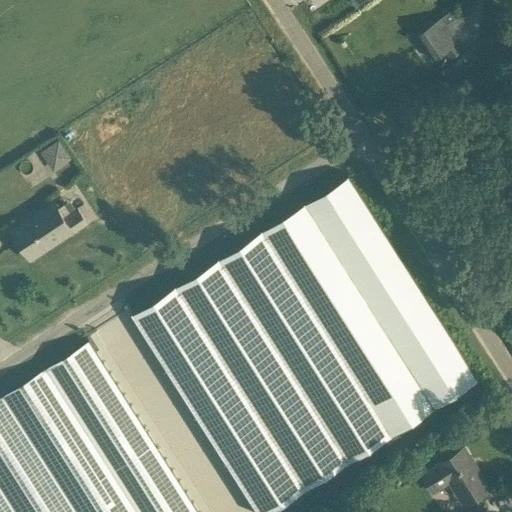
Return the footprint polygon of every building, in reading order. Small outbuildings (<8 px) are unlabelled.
[(463,17),(476,8),(470,0),(464,0),(455,6),(463,17)] [(444,13),(441,16),(416,32),(433,57),(446,49),(451,57),(466,47),(444,13)] [(41,149),(53,169),(74,157),(62,137),(41,149)] [(347,175),(130,312),(257,511),(279,511),(480,385),(347,175)] [(12,228),(19,240),(30,256),(86,220),(75,204),(63,213),(55,200),(12,228)] [(201,511),(91,339),(0,396),(0,511),(201,511)] [(464,445),(438,462),(420,474),(432,493),(450,481),(465,503),(491,487),(464,445)] [(468,511),(487,511),(482,503),(468,511)]
